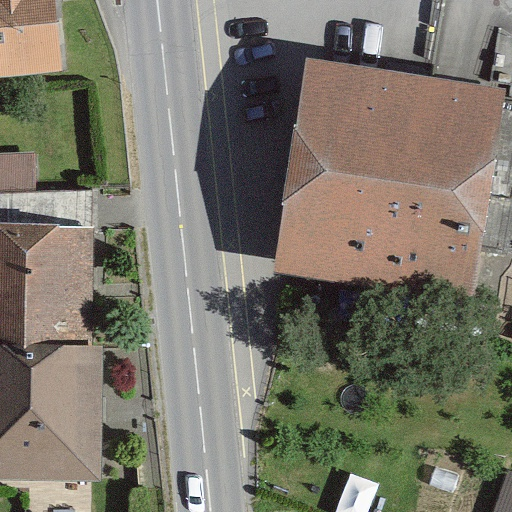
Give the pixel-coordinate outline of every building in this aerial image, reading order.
[(0,0),(0,84),(72,81),(67,0),(0,0)] [(489,304),(511,158),(511,90),(325,60),(291,272),(489,304)] [(33,157),(0,158),(0,197),(35,196),(33,157)] [(101,231),(0,230),(0,490),(116,491),(117,352),(100,352),(101,231)] [(511,511),(511,467),(495,511),(511,511)]
